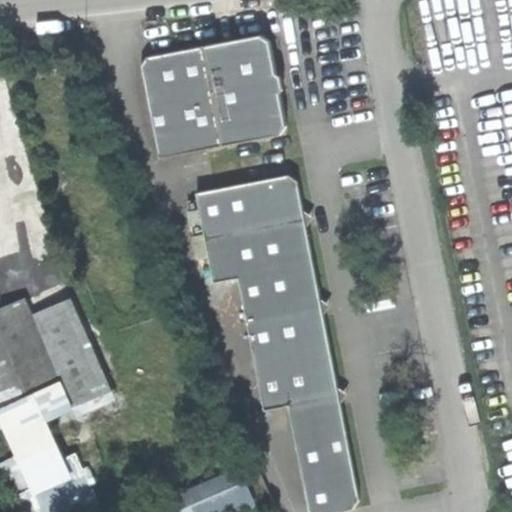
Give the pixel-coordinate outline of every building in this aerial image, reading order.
[(142,64),(161,157),(281,133),(289,122),(272,40),(262,34),(149,56),(142,64)] [(289,173),(197,192),(214,281),(240,276),(266,409),(290,405),(310,508),(310,511),(333,511),(354,508),(363,506),(361,498),(342,403),(330,396),(339,387),(325,315),(313,308),(321,298),(307,225),(297,219),(304,209),(298,179),(289,173)] [(196,206),(189,208),(199,253),(207,251),(196,206)] [(315,216),(304,209),(297,219),(307,225),(315,216)] [(331,305),(321,298),(313,308),(325,315),(331,305)] [(23,301),(0,310),(0,407),(58,383),(23,301)] [(349,394),(339,387),(330,396),(342,403),(349,394)] [(165,511),(241,511),(258,506),(242,464),(159,496),(165,511)]
